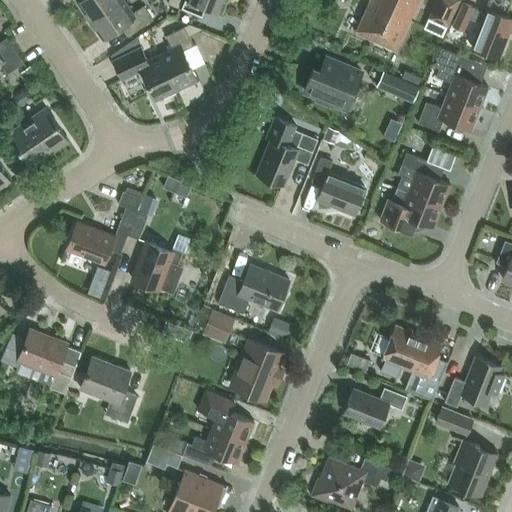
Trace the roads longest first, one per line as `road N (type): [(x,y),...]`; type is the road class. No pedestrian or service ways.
road 1 (residential): [(258,511),(359,259)]
road 2 (residential): [(271,0),(218,113),(185,136),(126,152)]
road 3 (residential): [(444,294),(511,119)]
road 4 (residential): [(23,0),(126,152)]
road 5 (residential): [(134,328),(62,295),(0,236)]
road 6 (residential): [(126,152),(0,233)]
road 7 (residential): [(359,259),(244,214)]
